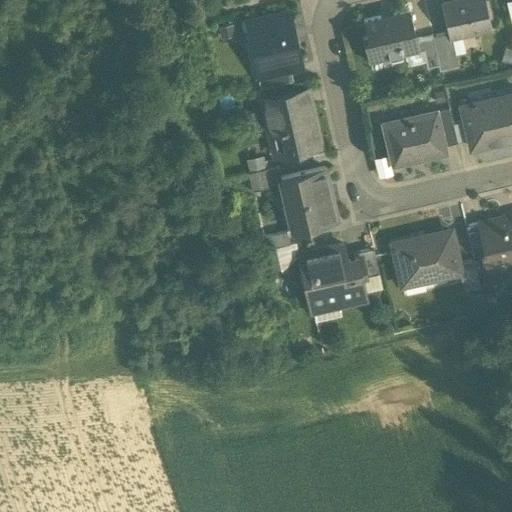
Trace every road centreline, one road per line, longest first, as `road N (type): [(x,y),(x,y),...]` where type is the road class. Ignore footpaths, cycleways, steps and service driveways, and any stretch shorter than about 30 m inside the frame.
road 1 (residential): [(333,0),(323,2),(368,210)]
road 2 (residential): [(368,210),(511,175)]
